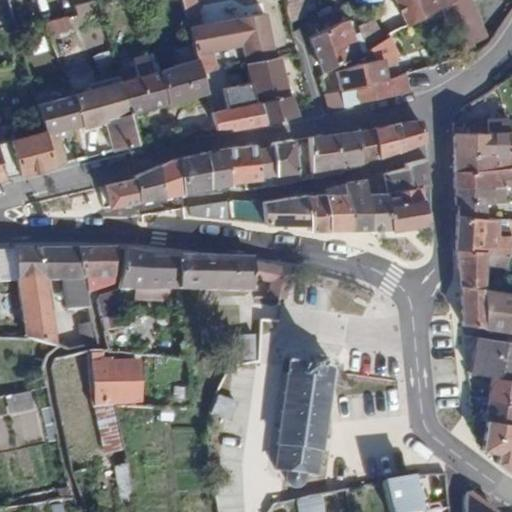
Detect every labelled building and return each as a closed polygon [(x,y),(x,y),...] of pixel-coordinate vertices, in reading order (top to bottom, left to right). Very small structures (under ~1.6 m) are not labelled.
[(182,0),(194,52),(210,49),(241,43),(245,61),(274,55),(265,12),(200,23),(195,0),(182,0)] [(303,0),(285,0),(289,20),(307,15),(304,4),(303,0)] [(394,0),(407,25),(439,8),(444,6),(442,0),(394,0)] [(74,13),(71,3),(13,18),(15,28),(40,22),(67,15),(74,13)] [(70,28),(67,15),(40,22),(46,34),(70,28)] [(322,74),(349,58),(364,50),(353,20),(351,20),(347,16),(309,35),(322,74)] [(360,18),(353,20),(364,50),(379,40),(376,30),(373,21),(363,23),(360,18)] [(355,86),(358,102),(410,92),(406,73),(389,76),(386,61),(396,56),(388,34),(384,37),(379,40),(364,50),(349,58),(350,63),(336,70),(340,90),(355,86)] [(205,93),(210,109),(227,106),(210,49),(194,52),(195,58),(205,93)] [(121,82),(129,112),(166,103),(158,69),(153,71),(147,53),(133,57),(136,76),(120,80),(121,82)] [(257,99),(264,122),(297,115),(279,54),(274,55),(245,61),(257,99)] [(389,76),(406,73),(396,56),(386,61),(389,76)] [(158,69),(166,103),(205,93),(195,58),(158,69)] [(90,63),(63,72),(67,79),(94,74),(90,63)] [(73,94),(81,123),(97,120),(105,119),(112,149),(137,143),(129,112),(121,82),(88,89),(86,81),(94,78),(94,74),(67,79),(73,92),(73,94)] [(88,89),(121,82),(120,80),(118,74),(94,78),(86,81),(88,89)] [(343,106),(358,102),(355,86),(340,90),(343,106)] [(44,130),(53,166),(66,162),(59,136),(57,130),(64,128),(81,123),(73,94),(73,92),(37,103),(44,130)] [(227,106),(230,128),(234,128),(264,122),(257,99),(227,106)] [(210,109),(214,128),(230,128),(227,106),(210,109)] [(467,126),(452,126),(452,154),(510,154),(510,131),(506,118),(485,119),(486,126),(467,126)] [(97,120),(81,123),(81,126),(82,131),(99,127),(97,120)] [(377,158),(422,142),(417,120),(372,127),(377,158)] [(360,163),(377,158),(372,127),(357,130),(360,163)] [(57,130),(59,136),(65,134),(64,128),(57,130)] [(0,140),(0,156),(5,177),(53,166),(44,130),(0,140)] [(340,166),(360,163),(357,130),(336,133),(340,166)] [(336,133),(307,137),(310,179),(341,172),(340,166),(336,133)] [(292,153),(290,139),(270,142),(269,146),(255,147),(260,187),(295,182),(293,169),(292,153)] [(260,187),(255,147),(255,144),(224,147),(227,185),(243,182),(244,188),(260,187)] [(227,185),(224,147),(203,152),(208,188),(227,185)] [(208,188),(203,152),(178,157),(180,192),(208,188)] [(452,154),(453,171),(511,167),(511,153),(510,154),(452,154)] [(158,164),(163,196),(180,192),(178,157),(158,164)] [(384,194),(420,188),(429,187),(426,157),(405,163),(404,168),(382,173),(384,194)] [(133,179),(136,200),(163,196),(158,164),(133,175),(133,179)] [(453,180),(453,188),(504,186),(511,185),(511,167),(453,171),(453,180)] [(363,181),(370,229),(387,229),(384,194),(382,173),(363,181)] [(104,185),(107,206),(136,200),(133,179),(104,185)] [(344,194),(349,230),(370,229),(363,181),(351,182),(343,184),(344,194)] [(336,194),(344,194),(343,184),(334,186),(336,194)] [(504,186),(453,188),(453,205),(456,205),(483,204),(504,203),(504,186)] [(384,194),(387,229),(426,225),(420,188),(384,194)] [(304,195),(308,226),(308,230),(328,230),(322,194),(304,195)] [(322,194),(328,230),(349,230),(344,194),(336,194),(322,194)] [(261,201),(263,224),(308,226),(304,195),(261,201)] [(209,204),(211,218),(230,220),(228,201),(209,204)] [(230,220),(263,224),(261,201),(228,201),(230,220)] [(188,216),(211,218),(209,204),(188,206),(188,216)] [(483,204),(456,205),(456,211),(456,215),(483,217),(483,204)] [(483,217),(456,215),(456,227),(454,249),(508,254),(509,248),(511,231),(508,231),(507,219),(483,217)] [(67,309),(86,309),(88,307),(85,292),(76,248),(58,249),(39,249),(45,280),(54,280),(63,280),(67,309)] [(114,277),(116,248),(97,248),(76,248),(85,292),(109,285),(114,277)] [(45,280),(39,249),(26,249),(12,249),(17,280),(45,280)] [(508,254),(454,249),(459,286),(483,289),(483,270),(505,274),(508,254)] [(176,290),(176,261),(160,260),(150,260),(150,254),(124,250),(117,290),(176,290)] [(267,300),(284,300),(289,273),(285,268),(253,262),(250,260),(240,260),(177,259),(176,261),(176,290),(250,288),(250,280),(267,284),(267,300)] [(57,347),(45,280),(17,280),(26,338),(57,347)] [(511,292),(483,289),(459,286),(462,325),(507,332),(511,308),(511,292)] [(111,290),(95,298),(109,329),(125,322),(111,290)] [(86,346),(98,344),(89,322),(85,323),(88,341),(83,342),(86,346)] [(511,342),(476,336),(471,373),(491,377),(511,380),(511,342)] [(237,337),(236,361),(252,360),(253,337),(237,337)] [(91,407),(92,407),(97,407),(100,394),(99,358),(99,350),(87,350),(91,407)] [(112,394),(112,406),(137,404),(136,361),(104,361),(99,358),(100,394),(112,394)] [(331,366),(287,361),(274,469),(285,471),(285,482),(289,486),(295,488),(301,485),(303,475),(315,476),(331,366)] [(511,380),(491,377),(487,400),(511,404),(511,380)] [(33,406),(30,390),(4,396),(8,410),(33,406)] [(97,407),(112,406),(112,394),(100,394),(97,407)] [(214,396),(208,415),(227,423),(234,404),(214,396)] [(511,404),(487,400),(484,420),(511,426),(511,404)] [(122,450),(112,406),(97,407),(92,407),(102,451),(122,450)] [(511,426),(484,420),(481,452),(497,453),(495,463),(508,473),(511,474),(511,426)] [(112,455),(113,466),(126,464),(123,453),(112,455)] [(102,456),(105,467),(113,466),(112,455),(102,456)] [(121,501),(135,501),(126,464),(113,466),(121,501)] [(417,511),(410,476),(380,482),(387,511),(417,511)] [(462,511),(492,511),(464,489),(462,505),(462,511)] [(48,511),(64,511),(63,499),(46,502),(48,511)] [(321,511),(319,500),(295,507),(296,511),(321,511)] [(48,511),(46,502),(32,504),(34,511),(48,511)]
